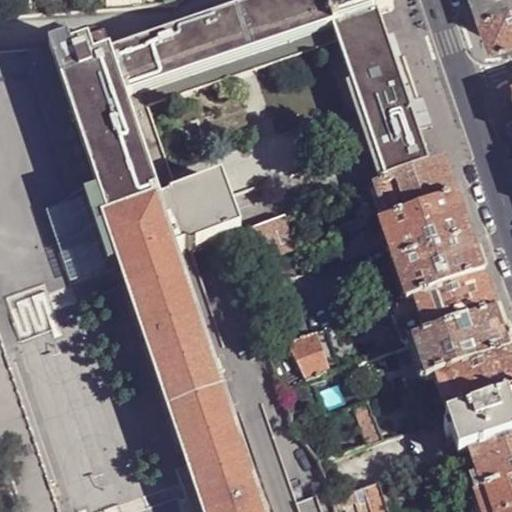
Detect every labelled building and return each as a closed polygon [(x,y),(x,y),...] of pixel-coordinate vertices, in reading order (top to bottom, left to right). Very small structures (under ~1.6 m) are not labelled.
[(393,11),(389,0),(249,0),(234,6),(236,13),(110,55),(125,99),(335,30),(377,15),(393,11)] [(511,34),(511,0),(499,0),(481,6),(489,29),(493,40),(511,34)] [(236,13),(234,6),(108,47),(110,55),(236,13)] [(404,93),(377,15),(335,30),(340,45),(387,183),(429,167),(404,93)] [(65,37),(67,43),(69,43),(72,51),(105,40),(100,25),(65,37)] [(340,45),(335,30),(125,99),(160,205),(172,201),(172,198),(178,196),(148,109),(340,45)] [(67,43),(50,49),(53,60),(107,223),(156,206),(160,205),(125,99),(110,55),(108,47),(105,40),(72,51),(69,43),(67,43)] [(53,60),(50,49),(0,52),(0,70),(38,68),(37,65),(53,60)] [(37,65),(38,68),(106,275),(119,270),(103,224),(107,223),(53,60),(37,65)] [(451,179),(445,163),(429,167),(387,183),(374,187),(387,226),(458,201),(451,179)] [(223,181),(178,196),(172,198),(172,201),(160,205),(156,206),(172,253),(188,248),(189,251),(240,233),(223,181)] [(464,219),(458,201),(387,226),(399,264),(471,240),(464,219)] [(201,511),(260,511),(172,253),(156,206),(107,223),(103,224),(119,270),(126,289),(194,489),(201,511)] [(292,244),(283,220),(236,237),(241,252),(256,246),(259,256),(292,244)] [(399,264),(387,226),(380,228),(393,266),(399,264)] [(363,235),(334,245),(340,263),(369,253),(363,235)] [(477,258),(471,240),(399,264),(393,266),(398,285),(385,289),(382,295),(388,312),(484,279),(477,258)] [(490,296),(484,279),(388,312),(399,344),(408,348),(416,345),(497,317),(490,296)] [(503,335),(497,317),(416,345),(429,383),(438,380),(509,356),(503,335)] [(60,511),(0,333),(0,448),(21,511),(60,511)] [(326,333),(289,346),(302,385),(340,371),(326,333)] [(511,363),(509,356),(438,380),(452,419),(511,397),(511,363)] [(511,397),(452,419),(446,421),(455,448),(497,434),(495,426),(500,424),(507,422),(511,420),(511,397)] [(373,403),(357,407),(370,447),(387,441),(373,403)] [(511,440),(511,420),(507,422),(510,429),(503,431),(497,434),(455,448),(459,459),(467,455),(511,440)] [(511,440),(467,455),(479,488),(481,493),(511,482),(511,440)] [(256,463),(272,511),(320,511),(299,449),(256,463)] [(379,485),(387,511),(400,511),(390,481),(379,485)] [(511,511),(511,482),(481,493),(474,495),(473,496),(478,511),(511,511)] [(387,511),(379,485),(331,503),(333,511),(338,511),(367,502),(370,511),(387,511)] [(478,511),(473,496),(457,501),(460,511),(478,511)]
